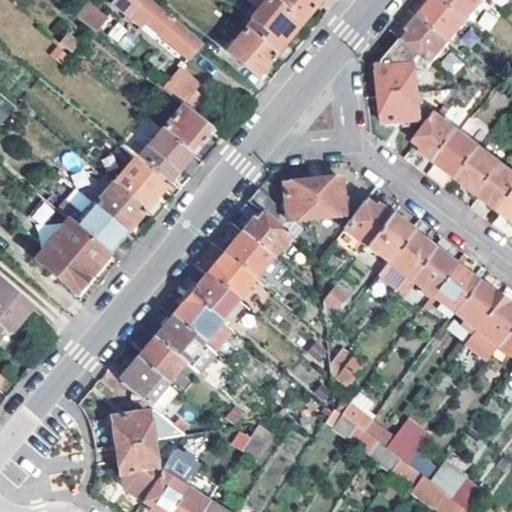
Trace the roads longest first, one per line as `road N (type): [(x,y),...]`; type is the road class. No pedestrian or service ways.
road 1 (residential): [(0,454),(294,99)]
road 2 (residential): [(294,99),(511,265)]
road 3 (residential): [(294,99),(377,0)]
